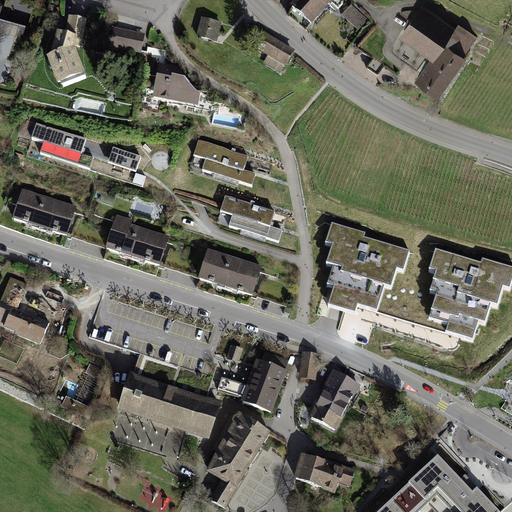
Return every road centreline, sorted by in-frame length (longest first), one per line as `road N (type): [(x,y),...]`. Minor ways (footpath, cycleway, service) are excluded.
road 1 (residential): [(302,336),(0,237)]
road 2 (residential): [(511,156),(381,104),(256,0)]
road 3 (residential): [(511,443),(380,369),(302,336)]
road 4 (residential): [(289,156),(305,248),(302,336)]
road 5 (residential): [(296,360),(288,426),(297,446),(274,504)]
road 6 (unknown): [(305,260),(179,220)]
